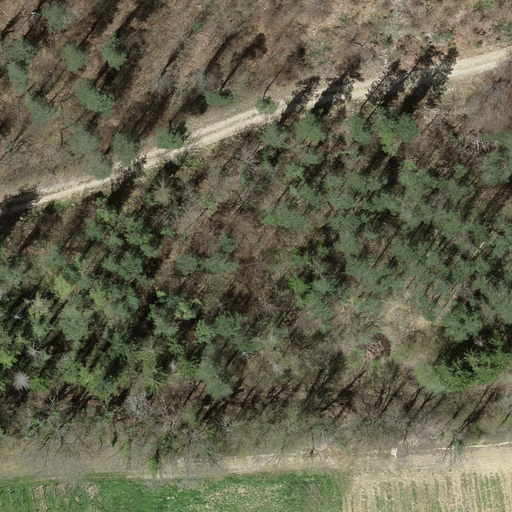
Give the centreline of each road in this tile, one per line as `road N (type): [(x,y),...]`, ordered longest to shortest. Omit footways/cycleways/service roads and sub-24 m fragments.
road 1 (track): [(0,211),(278,104),(470,69),(511,52)]
road 2 (track): [(0,482),(323,463),(378,465),(402,488),(511,460)]
road 3 (track): [(0,389),(277,390),(373,400),(511,384)]
